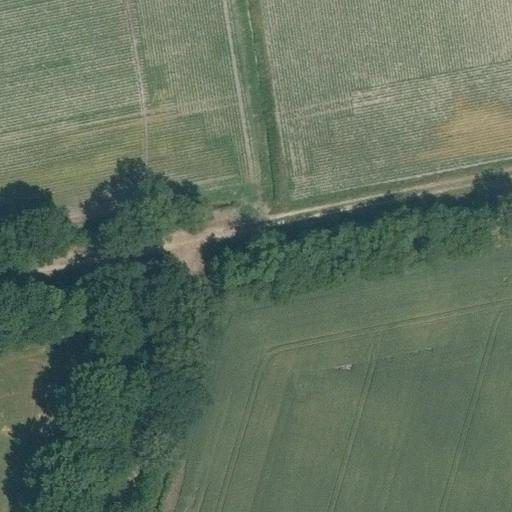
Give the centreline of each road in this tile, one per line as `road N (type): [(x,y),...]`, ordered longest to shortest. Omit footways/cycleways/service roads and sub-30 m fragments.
road 1 (track): [(0,276),(511,174)]
road 2 (track): [(120,511),(200,237)]
